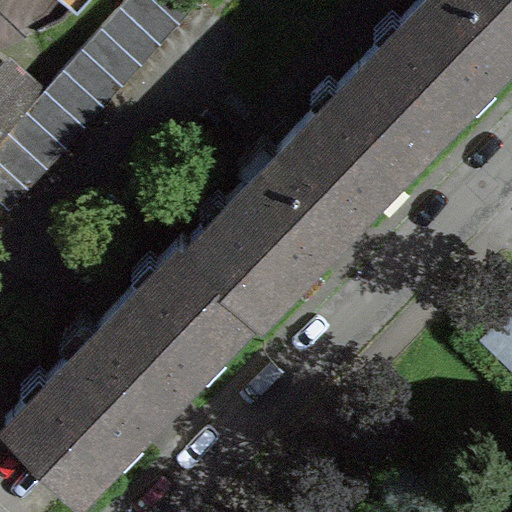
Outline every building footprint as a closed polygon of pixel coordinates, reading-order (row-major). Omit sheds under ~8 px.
[(0,215),(197,0),(122,0),(42,88),(23,110),(0,134),(0,215)] [(511,43),(511,0),(420,0),(190,236),(256,300),(260,304),(511,43)] [(42,88),(8,58),(0,66),(0,89),(23,110),(42,88)] [(0,89),(0,134),(23,110),(0,89)] [(8,411),(79,480),(256,300),(190,236),(185,232),(8,411)] [(511,291),(484,322),(511,348),(511,291)]
